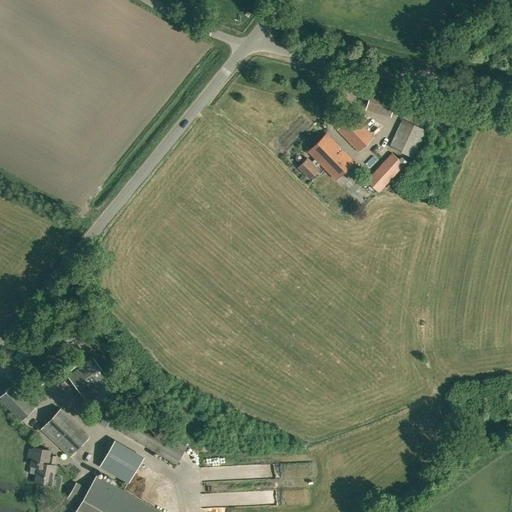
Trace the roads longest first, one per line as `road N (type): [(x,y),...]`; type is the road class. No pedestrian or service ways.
road 1 (tertiary): [(0,349),(249,43)]
road 2 (unclassified): [(425,83),(249,43)]
